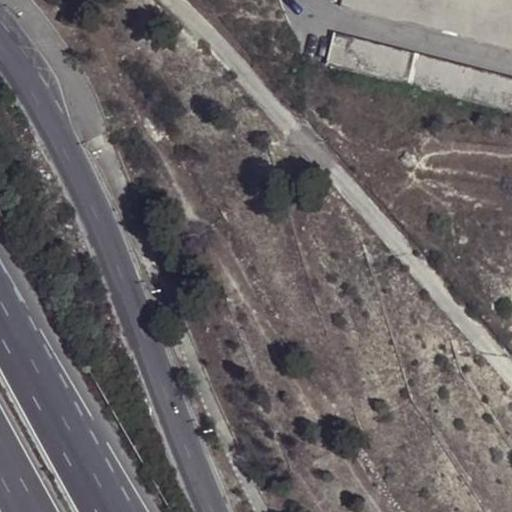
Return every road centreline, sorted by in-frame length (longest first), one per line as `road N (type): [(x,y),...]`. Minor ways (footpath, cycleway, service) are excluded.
road 1 (primary): [(212,511),(90,200),(0,46)]
road 2 (motorway): [(109,511),(0,313)]
